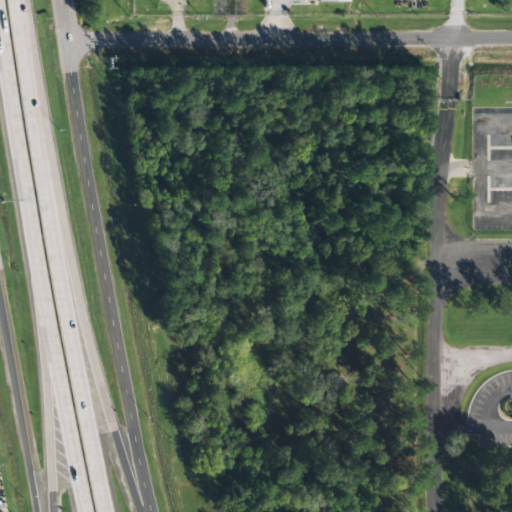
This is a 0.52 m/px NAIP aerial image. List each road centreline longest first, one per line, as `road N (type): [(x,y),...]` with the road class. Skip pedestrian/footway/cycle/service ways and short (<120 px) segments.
road 1 (tertiary): [(149,511),(59,0)]
road 2 (motorway): [(106,511),(18,0)]
road 3 (motorway): [(0,29),(81,511)]
road 4 (residential): [(511,37),(65,37)]
road 5 (motorway): [(138,511),(57,233)]
road 6 (motorway): [(39,281),(52,511)]
road 7 (tertiary): [(0,315),(34,511)]
